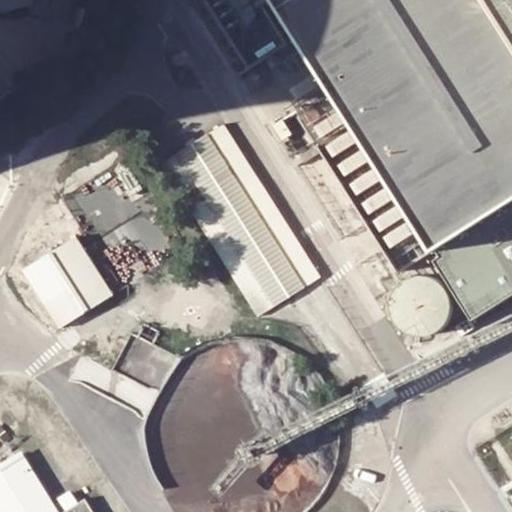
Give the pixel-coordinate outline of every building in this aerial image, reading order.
[(0,0),(0,8),(36,0),(35,0),(0,0)] [(511,0),(209,0),(255,67),(305,39),(357,122),(323,144),(404,272),(441,249),(445,256),(442,257),(481,317),(511,297),(511,0)] [(322,279),(225,126),(163,165),(260,318),(322,279)] [(23,273),(60,329),(114,294),(78,238),(23,273)] [(451,324),(454,321),(455,317),(457,312),(458,306),(458,301),(456,295),(452,286),(448,282),(444,278),(439,276),(434,274),(428,273),(423,273),(417,274),(412,276),(408,279),(406,280),(402,283),(399,287),(397,292),(395,296),(394,301),(394,306),(395,311),(395,312),(396,317),(399,321),(402,326),(406,330),(410,333),(415,335),(420,336),(426,337),(431,336),(436,335),(441,333),(445,330),(448,328),(451,324)] [(312,511),(317,507),(323,499),(328,492),(333,484),(337,475),(340,466),(342,457),(343,448),(343,438),(343,429),(342,420),(339,411),(337,402),(333,393),(328,385),(323,377),(317,370),(311,364),(303,357),(296,352),(288,347),(279,344),(271,341),(261,338),(252,337),(243,336),(234,336),(224,337),(215,339),(206,342),(198,345),(189,349),(182,354),(174,360),(167,366),(161,373),(155,381),(151,389),(146,397),(143,406),(140,415),(139,424),(138,433),(137,442),(138,452),(140,461),(142,470),(146,479),(150,489),(155,496),(161,504),(167,511),(168,511),(312,511)] [(511,425),(476,450),(511,506),(511,425)] [(65,511),(56,511),(21,454),(0,466),(0,511),(91,511),(85,500),(65,511)]
